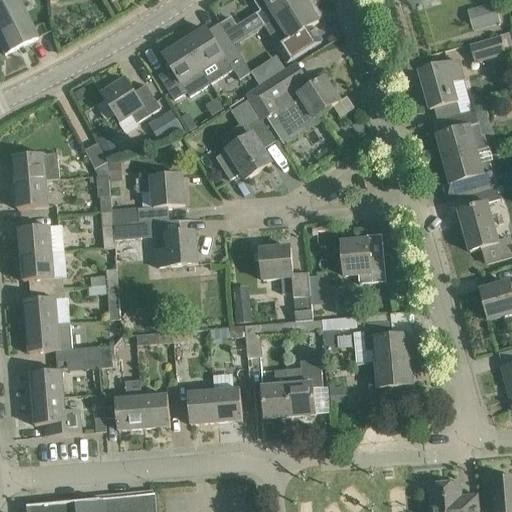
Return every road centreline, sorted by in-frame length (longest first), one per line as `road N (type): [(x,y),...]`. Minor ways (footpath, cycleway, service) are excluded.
road 1 (residential): [(0,481),(277,462)]
road 2 (residential): [(511,437),(478,433),(470,421),(413,205)]
road 3 (tertiary): [(181,0),(0,101)]
road 4 (residential): [(393,141),(356,0)]
road 5 (residential): [(293,201),(324,214),(413,205)]
